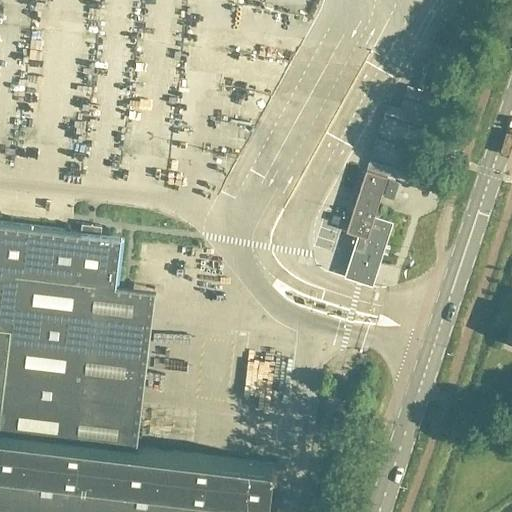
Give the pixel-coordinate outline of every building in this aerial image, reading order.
[(14,62),(40,60),(39,46),(14,48),(14,62)] [(435,88),(442,65),(429,61),(421,84),(435,88)] [(51,111),(53,101),(39,97),(36,108),(51,111)] [(81,147),(70,146),(69,154),(82,155),(82,158),(92,159),(95,126),(83,125),(81,147)] [(366,171),(346,232),(357,236),(353,249),(362,252),(360,258),(354,256),(349,271),(371,278),(377,262),(389,225),(373,220),(381,197),(387,179),(387,178),(366,171)] [(399,183),(387,179),(381,197),(393,201),(399,183)] [(268,500),(272,464),(77,441),(96,285),(115,287),(121,238),(100,235),(101,228),(82,226),(81,233),(0,223),(0,511),(228,511),(231,495),(268,500)] [(186,302),(203,302),(204,280),(186,279),(186,302)]
